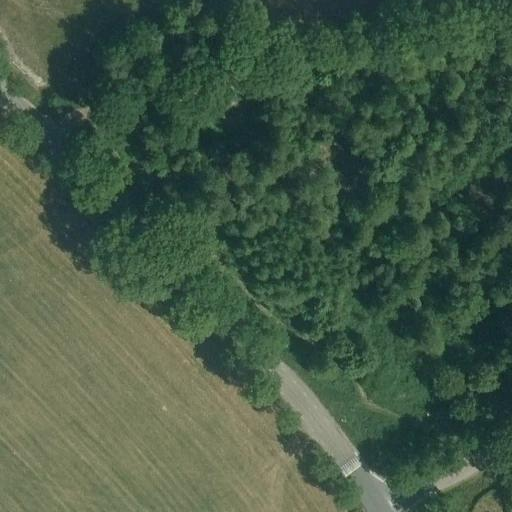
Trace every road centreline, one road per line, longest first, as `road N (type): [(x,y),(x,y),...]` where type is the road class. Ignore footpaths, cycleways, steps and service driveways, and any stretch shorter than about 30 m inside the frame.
road 1 (tertiary): [(382,510),(286,381),(0,90)]
road 2 (track): [(50,139),(86,113),(226,82)]
road 3 (unclassified): [(382,510),(477,457),(511,410)]
